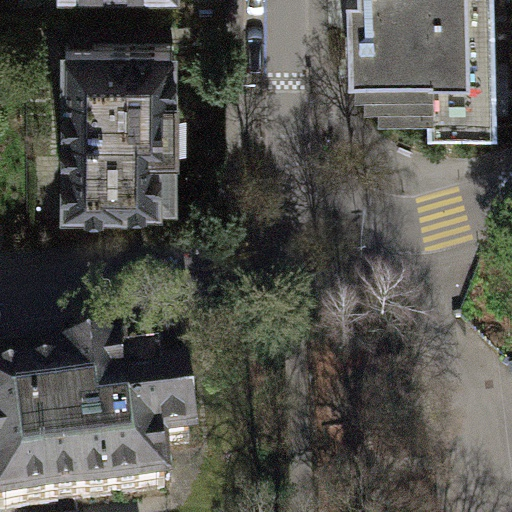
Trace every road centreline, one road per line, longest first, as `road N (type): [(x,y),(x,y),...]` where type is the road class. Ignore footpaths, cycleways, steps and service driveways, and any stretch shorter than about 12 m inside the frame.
road 1 (residential): [(0,296),(230,264),(285,212)]
road 2 (residential): [(285,212),(414,222),(511,202)]
road 3 (residential): [(282,0),(285,212)]
